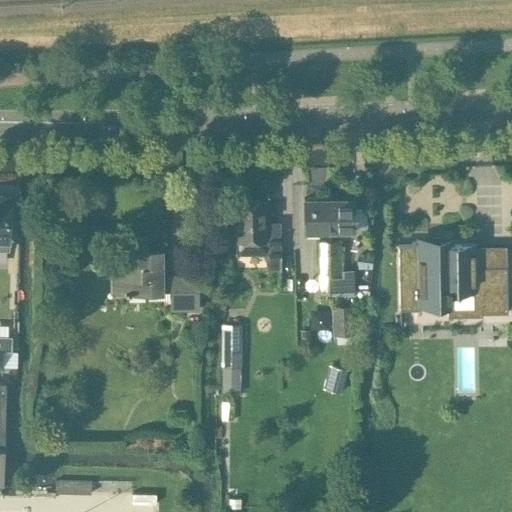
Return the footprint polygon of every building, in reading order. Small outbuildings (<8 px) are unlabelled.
[(0,194),(0,248),(8,249),(8,239),(12,239),(12,225),(9,225),(9,195),(0,194)] [(329,196),(304,196),(304,229),(329,229),(329,196)] [(350,197),(329,197),(329,229),(351,228),(350,197)] [(267,221),(266,198),(255,198),(234,198),(235,254),(265,253),(265,269),(281,269),(280,221),(267,221)] [(414,240),(398,240),(399,308),(421,307),(421,300),(447,300),(447,286),(479,285),(479,309),(481,309),(507,309),(507,299),(506,265),(505,265),(483,265),(474,265),(474,244),(474,243),(446,244),(446,238),(418,238),(418,240),(414,240)] [(340,240),(330,241),(330,270),(340,270),(340,240)] [(330,241),(319,241),(319,270),(330,270),(330,241)] [(161,276),(160,250),(111,252),(112,291),(172,290),(173,308),(198,307),(197,276),(161,276)] [(372,258),(359,258),(359,269),(372,269),(372,258)] [(330,270),(319,270),(319,291),(330,291),(330,270)] [(340,270),(330,270),(330,291),(340,291),(353,291),(352,270),(340,270)] [(353,305),(333,305),(334,334),(354,333),(353,305)] [(241,323),(222,323),(221,392),(238,392),(238,367),(240,367),(241,323)] [(0,334),(0,347),(2,348),(2,351),(11,351),(12,335),(0,334)] [(346,368),(329,364),(323,387),(341,391),(346,368)] [(187,409),(170,407),(168,428),(185,430),(187,409)] [(91,480),(56,480),(56,491),(91,492),(91,480)]
